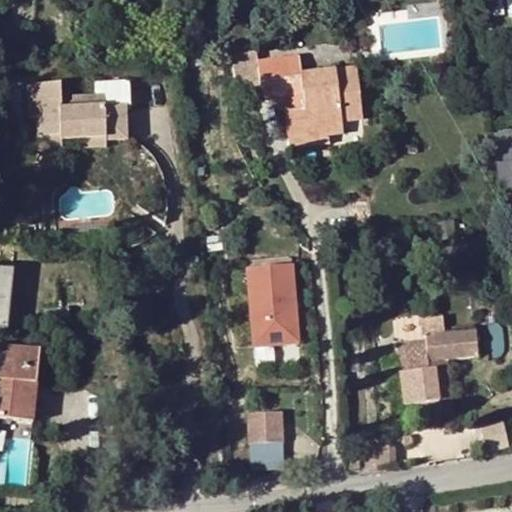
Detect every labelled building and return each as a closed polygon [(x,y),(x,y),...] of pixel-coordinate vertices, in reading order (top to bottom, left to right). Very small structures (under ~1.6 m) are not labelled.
[(283,100),(288,140),(329,136),(342,135),(341,123),(362,121),(356,71),(301,77),(299,59),(259,63),(263,102),(283,100)] [(96,82),(96,97),(105,96),(105,108),(126,109),(130,109),(130,82),(96,82)] [(37,83),(37,136),(55,135),(56,137),(58,136),(67,83),(37,83)] [(104,139),(104,143),(125,142),(126,109),(105,108),(105,96),(96,97),(82,96),(82,103),(74,103),(69,102),(70,83),(67,83),(58,136),(104,139)] [(58,138),(56,137),(55,135),(37,136),(36,150),(56,150),(58,138)] [(104,150),(104,143),(104,139),(58,136),(58,138),(56,150),(104,150)] [(329,136),(288,140),(289,149),(329,145),(329,136)] [(27,266),(33,311),(62,308),(57,262),(38,264),(27,266)] [(292,265),(262,268),(269,345),(298,343),(292,265)] [(0,269),(0,329),(3,330),(12,271),(0,269)] [(63,310),(33,314),(35,331),(43,329),(64,326),(63,310)] [(405,406),(421,405),(418,373),(435,371),(435,362),(477,358),(475,332),(432,337),(430,320),(420,321),(421,337),(425,337),(426,344),(396,346),(399,372),(402,373),(405,406)] [(256,347),(257,361),(276,360),(275,354),(301,352),(300,343),(256,347)] [(0,420),(32,424),(40,353),(0,348),(0,420)] [(439,402),(435,371),(418,373),(421,405),(439,402)] [(298,411),(263,413),(266,443),(300,441),(298,411)] [(490,445),(490,453),(509,451),(508,443),(490,445)] [(350,460),(351,473),(363,471),(392,468),(390,446),(357,449),(356,459),(350,460)]
